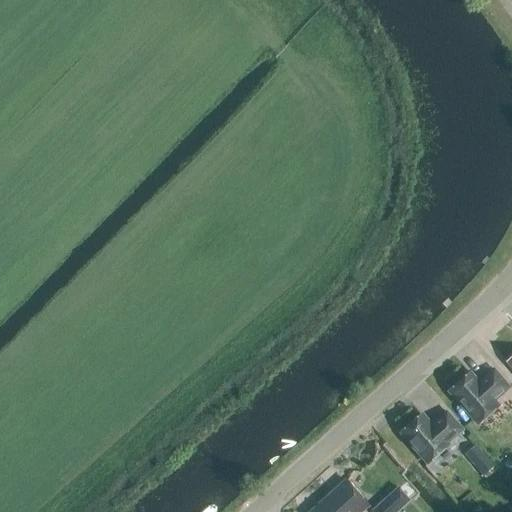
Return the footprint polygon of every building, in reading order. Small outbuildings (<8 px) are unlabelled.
[(509,389),(493,371),(483,379),(486,382),(480,387),(469,374),(449,392),(478,425),(498,408),(493,403),(509,389)] [(462,431),(446,413),(430,427),(421,416),(401,434),(428,465),(448,447),(446,445),(462,431)] [(482,477),(494,467),(475,446),(463,456),(482,477)] [(362,511),(368,507),(345,482),(311,511),(362,511)] [(397,511),(409,502),(397,489),(372,511),(397,511)]
